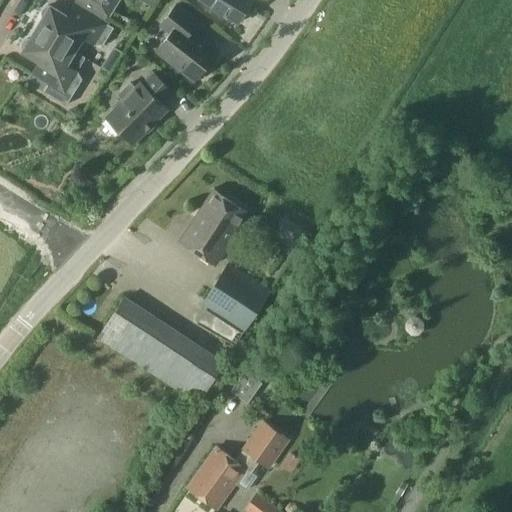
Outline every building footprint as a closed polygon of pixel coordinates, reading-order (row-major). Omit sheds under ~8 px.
[(76,0),(109,19),(120,0),(76,0)] [(240,26),(255,2),(251,0),(202,0),(202,2),(240,26)] [(39,30),(76,53),(85,39),(97,47),(105,47),(116,29),(74,4),(66,16),(52,8),(51,8),(50,8),(49,8),(47,8),(46,9),(46,10),(45,11),(44,12),(44,13),(44,14),(44,15),(44,16),(44,17),(44,18),(45,20),(39,30)] [(197,82),(219,54),(193,34),(201,24),(179,6),(163,26),(173,34),(159,53),(197,82)] [(68,67),(76,53),(39,30),(32,41),(30,41),(29,41),(28,41),(26,42),(25,43),(24,45),(24,46),(23,48),(24,49),(24,51),(24,52),(25,53),(39,61),(32,73),(74,99),(84,81),(80,74),(68,67)] [(73,66),(88,76),(96,65),(81,54),(73,66)] [(174,94),(155,75),(144,86),(142,85),(137,90),(132,85),(120,97),(125,102),(108,119),(135,146),(169,111),(163,105),(174,94)] [(71,109),(67,115),(78,121),(83,112),(77,108),(71,109)] [(237,239),(245,228),(240,225),(248,212),(217,191),(182,243),(214,263),(232,236),(237,239)] [(282,217),(272,233),(294,247),(304,231),(282,217)] [(245,329),(269,292),(230,266),(205,303),(245,329)] [(198,403),(225,363),(126,298),(99,338),(198,403)] [(199,339),(198,342),(221,356),(227,347),(215,340),(211,346),(199,339)] [(262,383),(246,371),(231,391),(247,403),(262,383)] [(0,439),(8,443),(16,422),(0,415),(0,439)] [(216,447),(187,487),(217,508),(245,469),(253,473),(262,460),(269,465),(288,439),(263,423),(237,462),(216,447)] [(280,511),(256,494),(245,509),(249,511),(280,511)]
